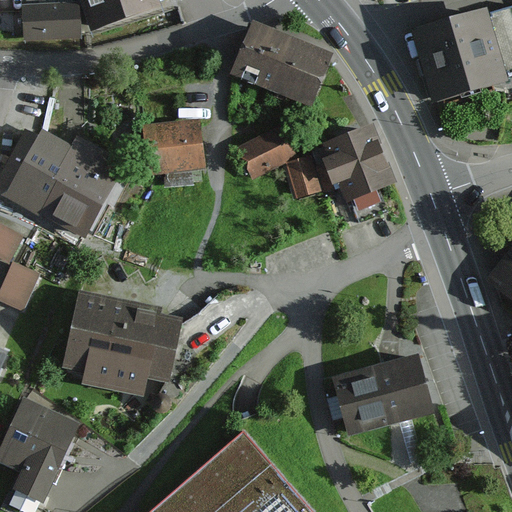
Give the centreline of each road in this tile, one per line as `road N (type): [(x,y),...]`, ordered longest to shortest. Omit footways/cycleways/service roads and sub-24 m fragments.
road 1 (residential): [(0,57),(79,59),(181,36),(270,0)]
road 2 (primary): [(511,426),(432,195)]
road 3 (primary): [(432,195),(382,87),(319,0)]
